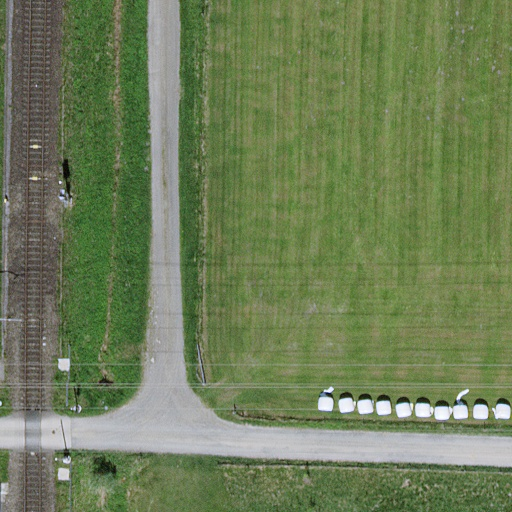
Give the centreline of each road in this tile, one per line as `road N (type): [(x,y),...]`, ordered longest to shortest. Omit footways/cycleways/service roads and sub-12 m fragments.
road 1 (track): [(169,433),(165,0)]
road 2 (track): [(511,447),(169,433)]
road 3 (track): [(169,433),(0,430)]
